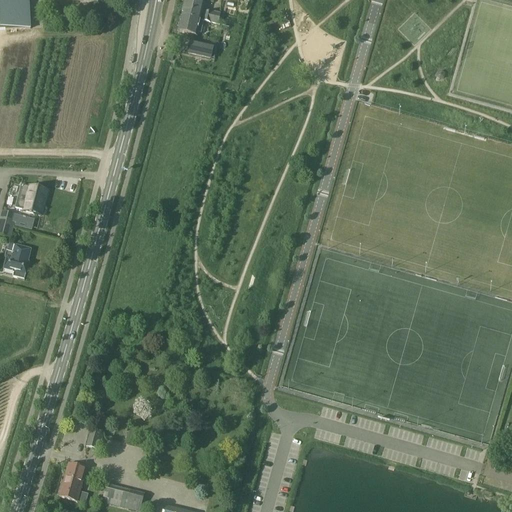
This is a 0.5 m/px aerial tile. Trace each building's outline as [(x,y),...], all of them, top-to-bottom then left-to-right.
[(0,0),(0,30),(30,29),(28,0),(0,0)] [(182,17),(199,21),(203,6),(186,2),(182,17)] [(202,22),(211,24),(217,25),(219,14),(212,13),(212,14),(204,12),(202,22)] [(70,17),(50,17),(51,25),(71,25),(70,17)] [(195,37),(199,21),(182,17),(179,33),(195,37)] [(190,42),(187,54),(210,59),(213,47),(190,42)] [(23,212),(40,216),(43,208),(41,207),(45,192),(30,188),(30,189),(21,186),(15,209),(24,211),(23,212)] [(0,235),(10,239),(14,224),(12,223),(14,215),(1,212),(0,216),(0,235)] [(16,218),(15,224),(14,227),(32,232),(35,223),(16,218)] [(24,281),(25,276),(26,276),(29,264),(27,263),(30,251),(15,247),(13,255),(7,253),(6,258),(7,259),(4,270),(14,273),(12,278),(24,281)] [(91,432),(101,435),(103,429),(94,425),(91,432)] [(99,452),(103,437),(90,433),(86,448),(99,452)] [(87,496),(80,494),(86,470),(68,465),(59,499),(85,506),(87,496)] [(144,495),(107,485),(103,503),(139,511),(144,495)]
